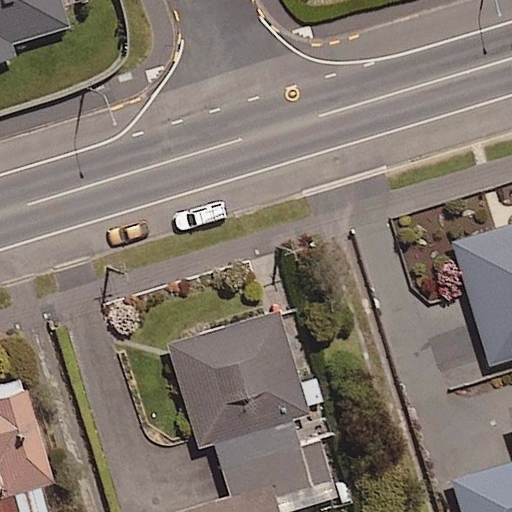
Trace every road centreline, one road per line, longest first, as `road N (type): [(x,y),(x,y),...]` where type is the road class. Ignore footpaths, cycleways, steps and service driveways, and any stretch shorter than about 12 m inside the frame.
road 1 (secondary): [(0,214),(258,137)]
road 2 (secondary): [(258,137),(511,61)]
road 3 (residential): [(207,0),(258,137)]
